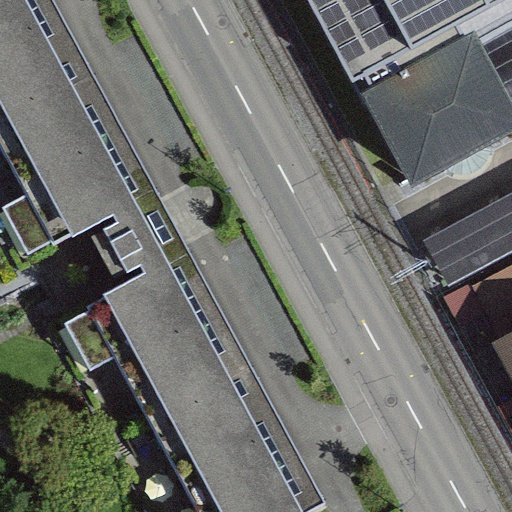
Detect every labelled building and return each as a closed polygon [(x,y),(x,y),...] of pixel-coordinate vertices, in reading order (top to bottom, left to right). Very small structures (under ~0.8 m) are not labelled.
[(50,0),(0,0),(0,152),(30,210),(7,222),(30,266),(54,254),(56,259),(71,251),(74,257),(115,234),(162,210),(50,0)] [(511,0),(305,0),(410,197),(511,142),(511,107),(485,57),(511,42),(511,0)] [(511,202),(427,248),(449,291),(511,257),(511,202)] [(165,215),(162,210),(115,234),(118,239),(121,244),(107,251),(128,291),(142,284),(147,294),(193,270),(165,215)] [(328,511),(193,270),(147,294),(66,341),(90,384),(117,369),(197,511),(328,511)] [(511,278),(474,299),(511,371),(511,278)]
